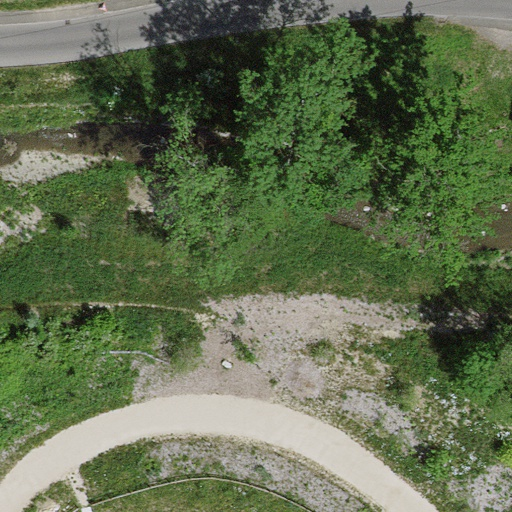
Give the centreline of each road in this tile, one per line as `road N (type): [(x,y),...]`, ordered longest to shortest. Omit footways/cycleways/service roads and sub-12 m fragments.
road 1 (track): [(412,511),(305,431),(181,414),(94,435),(51,458),(0,511)]
road 2 (unclassified): [(0,46),(342,0)]
